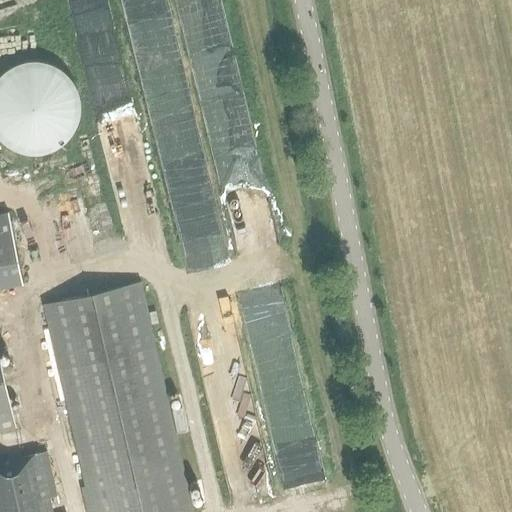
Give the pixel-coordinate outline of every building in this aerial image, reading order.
[(0,138),(1,139),(4,143),(8,146),(12,148),(17,150),(20,151),(25,153),(29,154),(34,154),(39,154),(44,153),(47,152),(52,150),(56,148),(59,147),(63,144),(67,141),(70,137),(73,133),(76,129),(78,124),(79,120),(80,117),(81,113),(81,112),(81,110),(81,107),(81,105),(81,102),(80,99),(80,97),(79,94),(79,92),(77,88),(75,83),(72,79),(70,77),(67,73),(64,71),(62,69),(59,67),(55,65),(53,64),(50,63),(47,62),(44,61),(39,60),(34,60),(31,60),(26,61),(21,62),(17,63),(12,65),(9,67),(5,70),(2,73),(0,74),(0,138)] [(8,213),(0,214),(0,288),(23,284),(8,213)] [(81,486),(86,511),(192,511),(140,281),(43,304),(85,486),(81,486)] [(0,432),(17,428),(0,353),(0,432)] [(21,454),(0,458),(0,511),(51,511),(49,498),(57,497),(47,453),(22,457),(21,454)]
